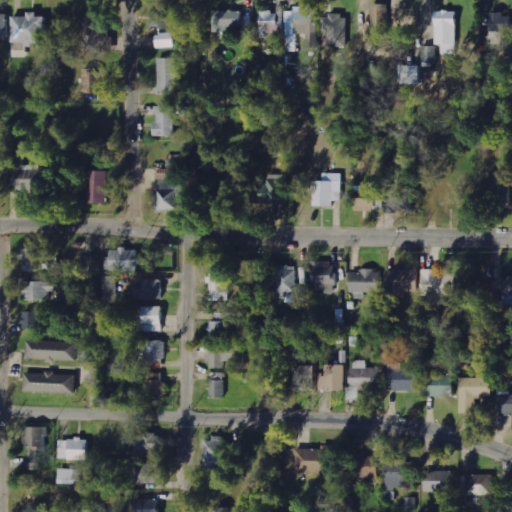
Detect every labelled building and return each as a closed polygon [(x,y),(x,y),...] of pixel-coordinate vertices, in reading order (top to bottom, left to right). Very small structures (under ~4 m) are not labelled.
[(391,4),(373,4),(373,34),(392,34),(391,4)] [(287,11),(287,51),(297,51),(297,20),(300,20),(300,34),(309,34),(309,48),(318,47),(317,6),(295,7),(295,11),(287,11)] [(179,11),(152,10),(152,28),(179,29),(179,11)] [(244,11),(215,10),(215,31),(230,31),(230,27),(244,27),(244,11)] [(262,37),(286,37),(285,10),(262,11),(262,37)] [(443,54),(458,54),(457,11),(437,12),(437,45),(443,45),(443,54)] [(14,16),(14,57),(27,57),(27,47),(46,47),(47,17),(39,16),(39,12),(30,12),(30,17),(14,16)] [(0,40),(10,41),(9,13),(0,13),(0,40)] [(324,34),(328,34),(328,46),(347,47),(348,14),(325,14),(324,34)] [(511,14),(490,14),(491,44),(502,44),(502,51),(511,51),(511,14)] [(84,51),(103,50),(103,32),(110,32),(110,16),(81,16),(81,27),(84,27),(84,51)] [(175,47),(175,33),(157,34),(157,48),(175,47)] [(423,63),(436,63),(436,46),(423,46),(423,63)] [(158,58),(159,95),(178,94),(177,58),(158,58)] [(420,84),(420,65),(399,66),(400,85),(420,84)] [(103,94),(104,71),(84,70),(83,93),(103,94)] [(175,136),(175,106),(156,107),(157,136),(175,136)] [(168,155),(167,168),(184,169),(184,155),(168,155)] [(15,189),(42,189),(42,165),(15,165),(15,189)] [(109,171),(89,171),(90,204),(110,203),(109,171)] [(510,172),(500,172),(500,179),(486,179),(486,196),(510,195),(510,172)] [(316,206),(335,206),(335,201),(342,201),(343,173),(324,173),(324,181),(316,181),(316,206)] [(262,184),(262,204),(287,204),(288,174),(269,174),(269,184),(262,184)] [(182,183),(173,184),(173,178),(158,178),(159,210),(183,210),(182,183)] [(378,184),(356,184),(357,211),(378,211),(378,184)] [(415,212),(415,186),(387,187),(387,212),(415,212)] [(23,271),(58,270),(58,253),(42,253),(42,249),(23,249),(23,271)] [(140,271),(141,249),(108,249),(108,270),(140,271)] [(335,262),(315,261),(314,291),(334,291),(335,262)] [(298,266),(278,266),(278,296),(298,296),(298,266)] [(443,270),(424,269),(424,296),(430,296),(430,305),(451,305),(451,296),(457,296),(457,274),(443,274),(443,270)] [(383,270),(361,270),(361,273),(352,273),(352,298),(365,299),(365,292),(382,293),(383,270)] [(419,270),(388,270),(389,298),(406,297),(406,292),(419,291),(419,270)] [(211,300),(229,299),(228,272),(210,272),(211,300)] [(104,302),(118,302),(118,276),(103,276),(104,302)] [(163,299),(163,279),(143,280),(143,289),(135,290),(135,300),(163,299)] [(23,300),(54,300),(54,282),(23,282),(23,300)] [(164,331),(163,307),(138,308),(139,332),(164,331)] [(49,310),(23,309),(22,328),(41,329),(41,317),(49,317),(49,310)] [(210,320),(210,339),(228,338),(228,320),(210,320)] [(78,361),(78,342),(28,341),(27,360),(78,361)] [(146,369),(166,368),(165,341),(145,341),(146,369)] [(225,361),(233,362),(234,352),(210,351),(209,368),(225,369),(225,361)] [(416,389),(415,364),(388,365),(389,390),(416,389)] [(314,365),(294,366),(295,390),(315,390),(314,365)] [(345,365),(326,365),(326,376),(319,376),(319,391),(345,391),(345,365)] [(25,392),(77,393),(77,374),(26,373),(25,392)] [(147,373),(148,400),(165,399),(165,373),(147,373)] [(225,398),(226,373),(211,373),(211,397),(225,398)] [(453,397),(453,375),(427,375),(426,396),(453,397)] [(460,378),(461,413),(477,412),(476,398),(493,398),(492,377),(460,378)] [(27,470),(40,470),(40,449),(48,449),(48,427),(26,427),(27,470)] [(164,453),(163,433),(132,434),(132,454),(164,453)] [(60,460),(89,460),(89,439),(60,439),(60,460)] [(297,448),(297,472),(332,473),(333,448),(297,448)] [(380,476),(380,455),(358,456),(358,477),(380,476)] [(388,461),(386,489),(416,490),(417,462),(388,461)] [(160,464),(134,464),(135,484),(161,483),(160,464)] [(59,484),(80,485),(81,470),(60,469),(59,484)] [(452,471),(427,470),(427,492),(452,492),(452,471)] [(468,495),(495,495),(495,474),(468,475),(468,495)] [(405,509),(416,509),(416,497),(405,497),(405,509)] [(161,511),(162,500),(136,499),(135,511),(161,511)]
